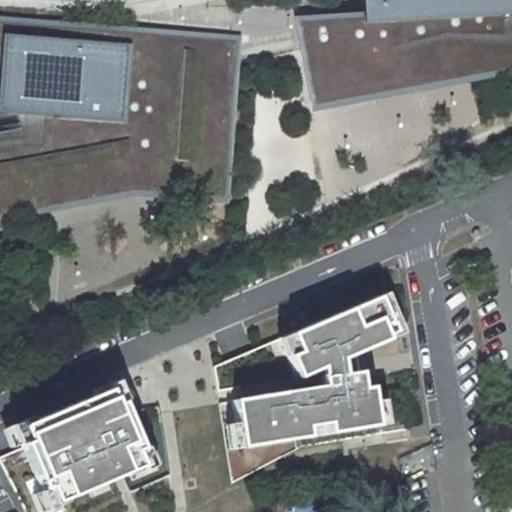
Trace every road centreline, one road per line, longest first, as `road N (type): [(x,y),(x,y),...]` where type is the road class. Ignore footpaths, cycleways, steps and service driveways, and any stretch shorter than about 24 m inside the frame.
road 1 (residential): [(413,228),(0,406)]
road 2 (residential): [(452,511),(413,228)]
